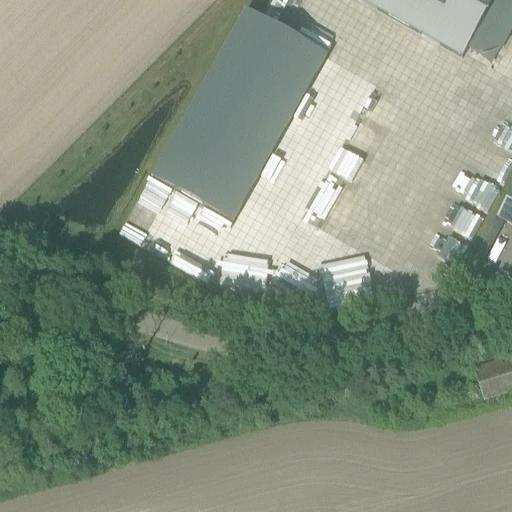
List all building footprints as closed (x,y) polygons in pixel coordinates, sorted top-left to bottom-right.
[(494,0),(367,0),(464,54),(494,0)] [(245,11),(151,179),(232,225),(326,60),(327,57),(278,30),(245,11)] [(395,130),(409,94),(376,80),(361,117),(395,130)] [(370,151),(377,130),(356,123),(348,144),(370,151)] [(511,190),(496,220),(511,229),(511,190)] [(511,359),(474,371),(483,401),(511,392),(511,359)]
